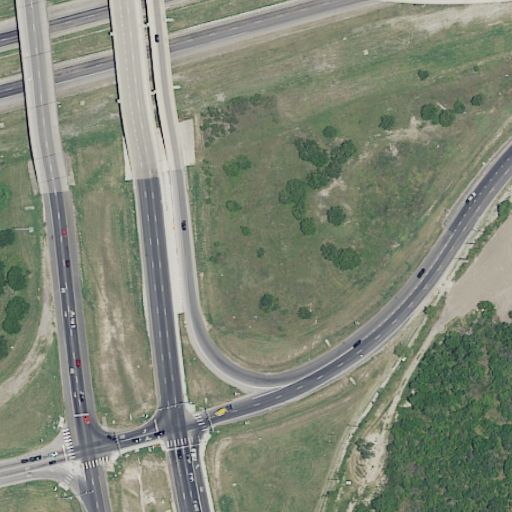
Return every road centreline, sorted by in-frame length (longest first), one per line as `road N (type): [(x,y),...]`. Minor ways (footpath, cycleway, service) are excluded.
road 1 (secondary): [(89,451),(293,390),(382,332),(511,164)]
road 2 (trunk): [(194,511),(148,165)]
road 3 (motorway): [(0,90),(334,0)]
road 4 (secondary): [(176,157),(206,350),(246,379),(324,371)]
road 5 (trunk): [(59,193),(89,451)]
road 6 (trunk): [(38,0),(59,193)]
road 7 (trunk): [(148,165),(130,0)]
road 8 (motorway): [(154,0),(0,41)]
road 9 (secondary): [(159,0),(176,157)]
